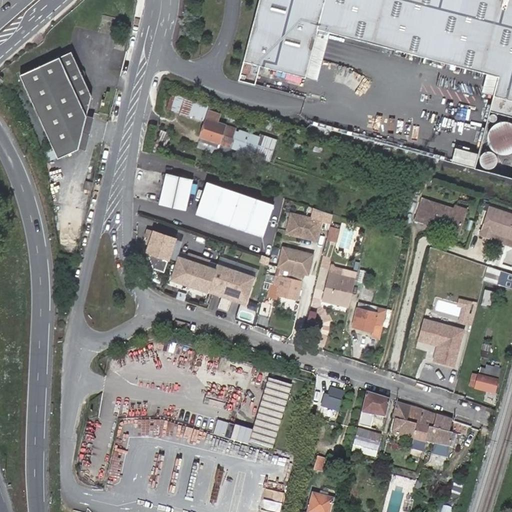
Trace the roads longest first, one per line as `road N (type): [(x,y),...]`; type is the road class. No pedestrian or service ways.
road 1 (trunk): [(37,511),(41,275),(35,215),(0,136)]
road 2 (unclassified): [(153,298),(489,418)]
road 3 (unclassified): [(121,168),(75,315),(81,336),(101,341),(143,318),(153,298)]
road 4 (unclassified): [(121,168),(162,0)]
road 5 (unclassified): [(153,298),(132,283),(125,258),(121,168)]
